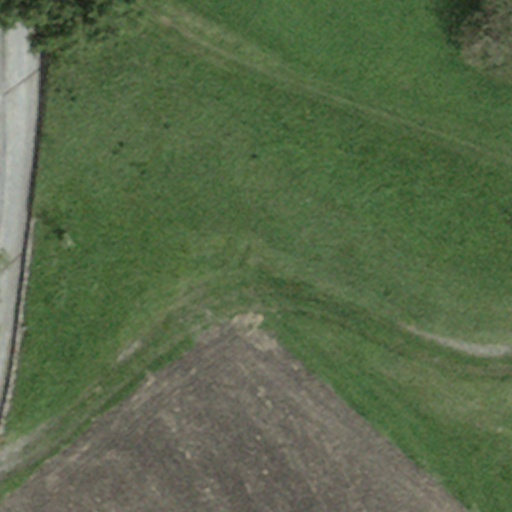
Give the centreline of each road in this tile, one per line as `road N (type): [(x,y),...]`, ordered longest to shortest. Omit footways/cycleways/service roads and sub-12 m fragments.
road 1 (track): [(511,361),(463,359),(285,293),(243,289),(208,296),(43,442),(0,460)]
road 2 (track): [(511,162),(209,51),(109,0)]
road 3 (unclassified): [(0,272),(16,0)]
